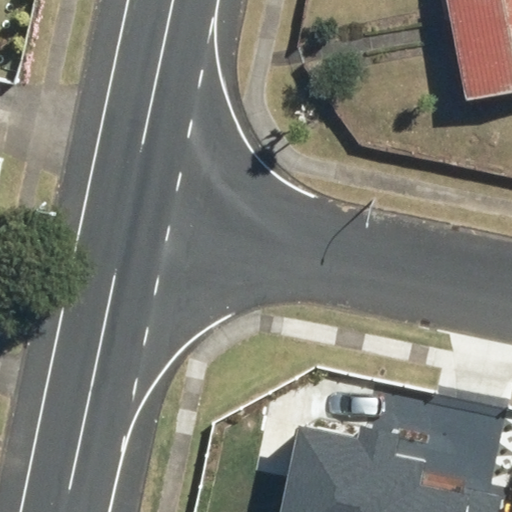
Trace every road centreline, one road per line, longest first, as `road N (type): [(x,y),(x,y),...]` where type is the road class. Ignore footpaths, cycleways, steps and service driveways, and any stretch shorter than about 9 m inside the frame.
road 1 (residential): [(511,286),(133,207)]
road 2 (tertiary): [(133,207),(69,511)]
road 3 (tertiary): [(175,0),(133,207)]
